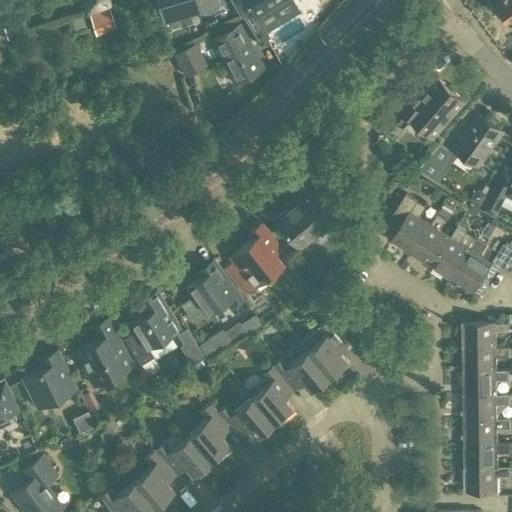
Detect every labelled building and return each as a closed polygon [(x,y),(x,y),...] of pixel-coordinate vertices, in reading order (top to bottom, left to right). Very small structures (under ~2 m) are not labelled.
[(195,0),(153,0),(162,25),(169,23),(178,20),(199,13),(195,0)] [(243,0),(254,17),(282,0),(243,0)] [(511,0),(499,0),(496,2),(511,25),(511,24),(511,0)] [(109,6),(87,14),(71,20),(77,39),(114,26),(109,6)] [(180,27),(178,20),(169,23),(171,30),(180,27)] [(240,23),(211,39),(234,81),(263,65),(240,23)] [(18,24),(5,28),(9,39),(22,35),(18,24)] [(195,42),(172,54),(183,77),(207,65),(195,42)] [(411,89),(384,120),(398,133),(411,118),(431,136),(462,100),(437,78),(421,97),(411,89)] [(456,131),(439,153),(450,161),(458,150),(478,164),(502,130),(478,113),(462,136),(456,131)] [(511,169),(505,166),(483,208),(495,215),(506,194),(511,197),(511,169)] [(332,179),(320,188),(334,205),(346,196),(332,179)] [(294,202),(274,218),(299,247),(318,231),(320,234),(335,221),(306,187),(292,199),(294,202)] [(472,192),(469,198),(479,204),(485,194),(479,190),(472,192)] [(403,219),(391,238),(412,251),(430,223),(418,216),(425,205),(406,192),(393,212),(403,219)] [(446,200),(439,211),(448,217),(455,206),(446,200)] [(437,212),(430,223),(412,251),(432,264),(450,236),(438,229),(445,218),(437,212)] [(231,259),(223,265),(244,293),(283,262),(274,251),(281,246),(261,221),(249,231),(253,237),(229,256),(231,259)] [(450,236),(432,264),(452,277),(470,249),(458,241),(465,230),(457,225),(450,236)] [(477,238),(470,249),(452,277),(473,290),(474,289),(481,293),(497,267),(508,274),(511,267),(511,248),(503,243),(491,262),(479,254),(486,243),(477,238)] [(192,296),(181,304),(193,320),(204,313),(206,315),(228,299),(234,307),(243,300),(213,257),(203,264),(207,271),(185,287),(192,296)] [(133,330),(123,337),(140,364),(154,356),(148,346),(180,327),(156,289),(138,300),(145,312),(128,322),(133,330)] [(255,315),(241,325),(248,335),(262,325),(255,315)] [(96,338),(74,349),(92,384),(133,364),(108,316),(89,325),(96,338)] [(324,333),(306,348),(331,377),(349,362),(334,345),(344,337),(328,318),(318,326),(324,333)] [(495,320),(461,321),(462,345),(496,344),(495,331),(508,331),(508,321),(495,322),(495,320)] [(210,361),(233,344),(224,332),(222,328),(199,345),(210,361)] [(183,345),(192,339),(187,329),(177,335),(183,345)] [(496,344),(462,345),(462,369),(496,368),(496,355),(511,354),(511,346),(508,346),(508,344),(496,344)] [(41,366),(21,376),(36,407),(76,387),(57,348),(37,357),(41,366)] [(282,356),(272,364),(289,384),(298,376),(312,393),(331,377),(306,348),(288,364),(282,356)] [(269,380),(251,395),(276,424),(294,409),(279,392),(289,384),(272,364),(263,372),(269,380)] [(496,368),(462,369),(462,393),(496,392),(496,379),(509,379),(509,368),(496,368)] [(0,423),(9,420),(6,414),(18,409),(3,378),(0,379),(0,423)] [(496,392),(462,393),(462,417),(496,417),(496,403),(509,402),(509,392),(496,392)] [(217,411),(226,421),(233,431),(243,423),(257,440),(276,424),(251,395),(233,410),(227,403),(217,411)] [(206,417),(188,433),(213,461),(231,446),(217,429),(226,421),(217,411),(210,402),(200,410),(206,417)] [(511,416),(496,417),(462,417),(463,441),(497,441),(497,427),(511,426),(511,416)] [(164,440),(155,448),(171,467),(180,460),(195,477),(213,461),(188,433),(177,442),(170,434),(164,439),(164,440)] [(497,441),(463,441),(463,465),(497,465),(497,451),(510,451),(509,441),(497,441)] [(151,464),(133,479),(158,508),(176,493),(162,475),(171,467),(155,448),(145,456),(151,464)] [(29,479),(10,492),(20,505),(22,504),(27,511),(55,511),(62,507),(44,482),(56,473),(42,454),(22,469),(29,479)] [(497,465),(463,465),(463,491),(497,490),(497,475),(510,475),(510,465),(497,465)] [(109,487),(99,495),(114,511),(118,511),(125,506),(129,511),(152,511),(158,508),(133,479),(116,494),(109,487)]
